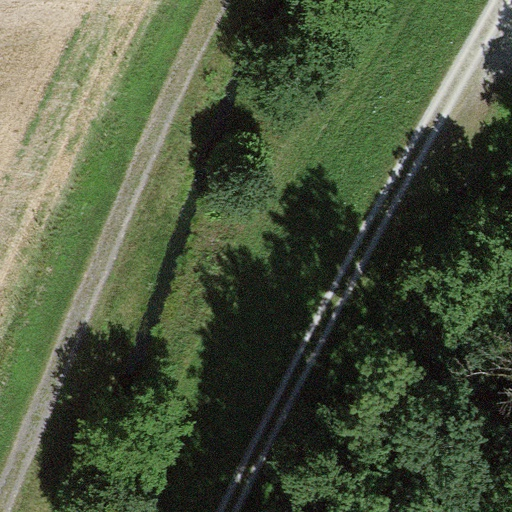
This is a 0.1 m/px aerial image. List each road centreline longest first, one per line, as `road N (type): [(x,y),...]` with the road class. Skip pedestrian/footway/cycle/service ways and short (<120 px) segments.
road 1 (track): [(495,18),(377,208),(229,511)]
road 2 (track): [(0,470),(202,0)]
